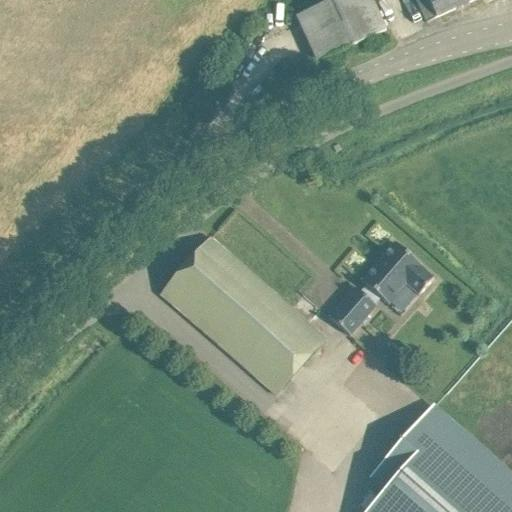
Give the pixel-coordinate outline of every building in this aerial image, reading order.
[(386,31),(371,0),(335,0),(296,18),(317,63),(386,31)] [(413,0),(425,24),(477,0),(413,0)] [(276,398),(325,342),(209,239),(160,295),(276,398)] [(419,297),(434,280),(421,269),(422,267),(395,244),(361,283),(366,287),(360,294),(356,290),(329,320),(349,337),(376,307),(371,303),(376,296),(388,306),(406,285),(419,297)] [(332,288),(340,282),(331,270),(344,260),(337,250),(315,266),(332,288)] [(511,511),(511,480),(431,410),(372,477),(388,491),(368,511),(511,511)]
